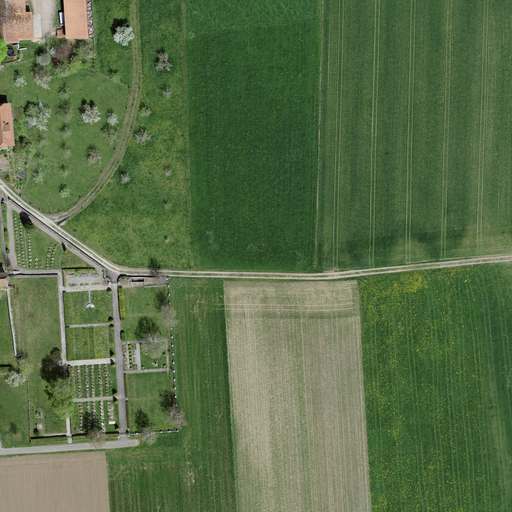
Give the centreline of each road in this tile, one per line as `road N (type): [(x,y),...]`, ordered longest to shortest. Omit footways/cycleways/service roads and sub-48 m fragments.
road 1 (track): [(511,259),(327,277),(120,271),(0,183)]
road 2 (track): [(46,220),(88,197),(124,140),(137,77),(133,0)]
